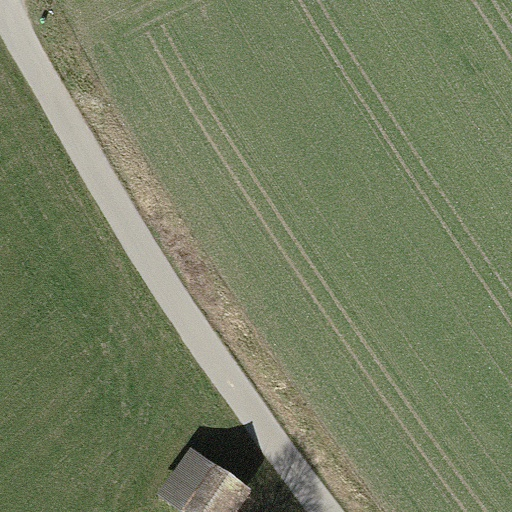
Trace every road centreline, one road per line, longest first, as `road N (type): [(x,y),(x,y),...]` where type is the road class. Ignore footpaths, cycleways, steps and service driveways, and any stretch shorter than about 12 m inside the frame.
road 1 (track): [(333,511),(219,359),(128,217)]
road 2 (track): [(5,0),(128,217)]
